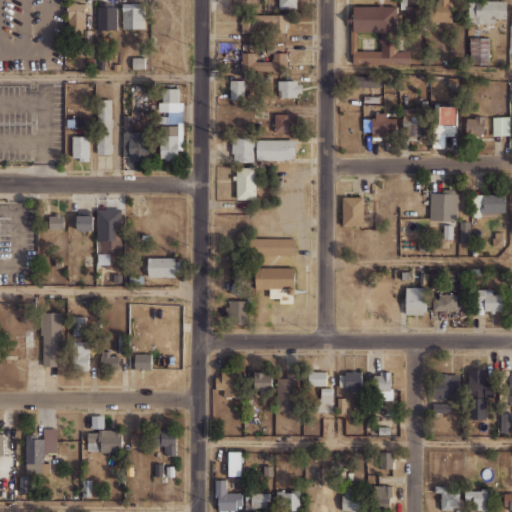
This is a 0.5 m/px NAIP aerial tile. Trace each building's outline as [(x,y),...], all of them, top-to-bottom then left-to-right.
[(277,0),(300,0),(301,8),(278,8),(277,0)] [(471,2),(493,0),(504,0),(506,21),(473,24),(471,2)] [(436,1),(452,1),(453,20),(437,21),(436,1)] [(85,3),(85,28),(68,28),(68,2),(77,2),(77,3),(85,3)] [(117,30),(117,7),(111,7),(111,3),(99,3),(99,6),(97,6),(97,30),(117,30)] [(123,3),(145,3),(144,28),(122,28),(123,3)] [(352,4),(352,63),(409,64),(410,51),(397,51),(398,5),(352,4)] [(420,6),(406,6),(405,25),(419,26),(420,6)] [(241,15),(242,32),(254,32),(254,23),(273,23),(273,32),(286,32),(286,15),(241,15)] [(469,38),(470,63),(489,62),(488,37),(469,38)] [(242,52),(254,53),(254,61),(273,61),(273,52),(286,52),(286,70),(242,69),(242,52)] [(132,57),(145,57),(145,68),(133,68),(132,57)] [(384,73),(384,82),(402,82),(402,73),(384,73)] [(354,75),(354,87),(380,88),(380,76),(354,75)] [(448,78),(448,90),(458,90),(458,78),(448,78)] [(230,80),(244,80),(244,98),(230,98),(230,80)] [(278,80),(296,80),(297,84),(301,84),(302,96),(279,97),(278,80)] [(162,88),(179,88),(179,102),(183,102),(183,150),(178,150),(178,158),(170,158),(170,159),(165,159),(165,157),(160,157),(160,126),(158,126),(158,102),(162,102),(162,88)] [(96,99),(111,99),(112,154),(97,154),(96,99)] [(432,148),(446,148),(446,133),(455,134),(455,106),(433,106),(432,148)] [(403,110),(404,135),(426,134),(426,109),(403,110)] [(274,113),(297,113),(297,131),(275,132),(274,113)] [(123,115),(132,115),(132,131),(148,131),(148,158),(129,158),(129,155),(123,155),(123,115)] [(368,115),(394,115),(393,139),(368,138),(368,115)] [(491,117),(509,115),(510,134),(493,135),(491,117)] [(465,117),(464,135),(483,135),(484,118),(465,117)] [(72,136),(89,136),(89,160),(79,161),(79,157),(72,157),(72,136)] [(233,153),(231,153),(231,137),(255,137),(255,146),(253,146),(253,162),(233,161),(233,153)] [(256,139),(295,139),(295,154),(292,154),(292,158),(288,158),(288,160),(256,160),(256,139)] [(237,167),(255,167),(255,198),(237,198),(237,167)] [(431,193),(430,220),(457,220),(457,193),(431,193)] [(471,195),(472,216),(505,216),(504,194),(471,195)] [(342,196),(365,197),(364,225),(341,224),(342,196)] [(97,208),(122,208),(122,254),(101,254),(101,239),(97,239),(97,208)] [(48,215),(54,215),(54,213),(60,213),(60,215),(63,215),(64,228),(48,228),(48,215)] [(77,215),(93,214),(93,229),(77,229),(77,215)] [(460,221),(460,241),(470,241),(470,221),(460,221)] [(443,225),(443,237),(453,237),(453,224),(443,225)] [(491,234),(492,246),(503,245),(502,232),(491,234)] [(252,238),(295,238),(295,254),(251,254),(252,238)] [(434,240),(434,248),(448,248),(448,240),(434,240)] [(148,258),(174,257),(174,261),(178,261),(178,273),(175,273),(175,277),(148,277),(148,258)] [(254,268),(294,267),(295,294),(287,294),(287,288),(254,289),(254,268)] [(467,269),(467,277),(479,276),(479,269),(467,269)] [(405,286),(405,313),(428,313),(428,286),(405,286)] [(472,291),(473,311),(504,310),(503,290),(472,291)] [(431,299),(432,313),(457,311),(456,293),(437,294),(437,299),(431,299)] [(247,323),(247,300),(229,300),(229,323),(247,323)] [(465,313),(465,301),(457,301),(457,313),(465,313)] [(40,313),(62,312),(62,353),(57,353),(57,367),(41,367),(40,313)] [(85,335),(85,316),(72,316),(72,335),(85,335)] [(31,329),(32,347),(24,347),(24,359),(0,359),(0,334),(23,334),(23,329),(31,329)] [(118,335),(127,335),(127,351),(118,351),(118,335)] [(88,369),(88,354),(89,354),(89,341),(71,341),(72,369),(88,369)] [(101,350),(110,351),(110,355),(118,355),(118,368),(100,367),(101,350)] [(134,354),(151,353),(151,369),(134,369),(134,354)] [(470,369),(470,397),(485,398),(485,369),(470,369)] [(276,378),(286,378),(286,370),(296,370),(296,410),(276,410),(276,378)] [(215,377),(221,377),(222,371),(241,371),(240,397),(223,396),(223,389),(215,388),(215,377)] [(254,371),(271,371),(271,390),(255,391),(254,371)] [(307,371),(325,371),(326,385),(307,385),(307,371)] [(345,371),(362,371),(362,390),(344,390),(344,387),(339,387),(339,375),(345,375),(345,371)] [(391,372),(380,371),(380,375),(373,375),(373,389),(381,389),(381,399),(393,400),(393,388),(390,388),(391,372)] [(432,375),(433,398),(460,398),(459,374),(432,375)] [(321,387),(333,387),(332,411),(321,411),(321,387)] [(345,413),(345,397),(336,397),(336,413),(345,413)] [(450,412),(449,403),(434,404),(434,413),(450,412)] [(500,413),(500,433),(510,433),(510,413),(500,413)] [(378,426),(390,426),(390,434),(378,434),(378,426)] [(50,462),(50,473),(26,473),(25,434),(36,434),(36,438),(44,438),(43,428),(56,428),(56,452),(45,452),(45,462),(50,462)] [(122,430),(121,453),(83,452),(83,430),(122,430)] [(176,455),(175,430),(158,430),(158,445),(164,445),(164,452),(166,452),(166,455),(176,455)] [(131,431),(131,447),(146,447),(146,431),(131,431)] [(228,451),(240,451),(240,475),(228,475),(228,451)] [(378,451),(394,451),(394,469),(378,469),(378,451)] [(154,463),(162,463),(162,476),(154,476),(154,463)] [(174,476),(173,466),(166,466),(166,477),(174,476)] [(19,476),(31,476),(31,492),(19,492),(19,476)] [(91,496),(91,479),(82,479),(82,496),(91,496)] [(218,510),(236,510),(236,505),(242,505),(242,492),(226,492),(226,479),(215,479),(215,497),(218,497),(218,510)] [(393,486),(381,486),(381,493),(352,493),(351,488),(344,488),(344,495),(342,495),(342,511),(391,511),(391,497),(393,497),(393,486)] [(434,486),(459,486),(459,507),(452,507),(452,509),(441,510),(440,492),(434,492),(434,486)] [(488,510),(488,506),(490,506),(490,488),(480,488),(480,490),(471,490),(471,486),(464,486),(464,500),(472,500),(473,510),(488,510)] [(266,501),(270,501),(270,492),(252,492),(252,488),(245,488),(245,509),(255,509),(255,507),(266,507),(266,501)] [(276,490),(281,490),(280,488),(285,488),(285,491),(290,491),(290,489),(299,489),(299,506),(297,510),(276,510),(276,490)] [(503,493),(511,493),(511,509),(509,509),(509,506),(503,506),(503,493)]
